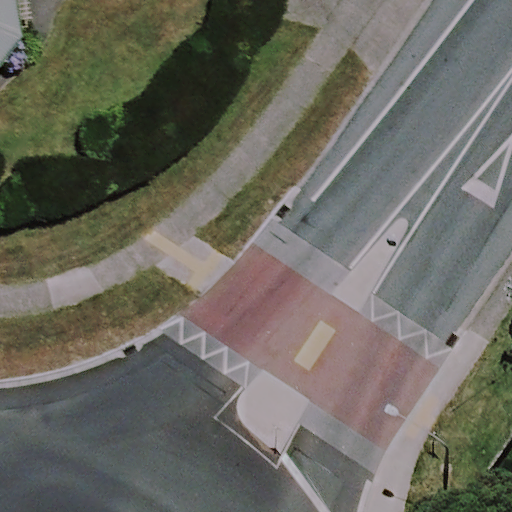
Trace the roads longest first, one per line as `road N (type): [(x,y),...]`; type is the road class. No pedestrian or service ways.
road 1 (tertiary): [(236,458),(511,69)]
road 2 (tertiary): [(0,425),(92,406),(186,425),(236,458)]
